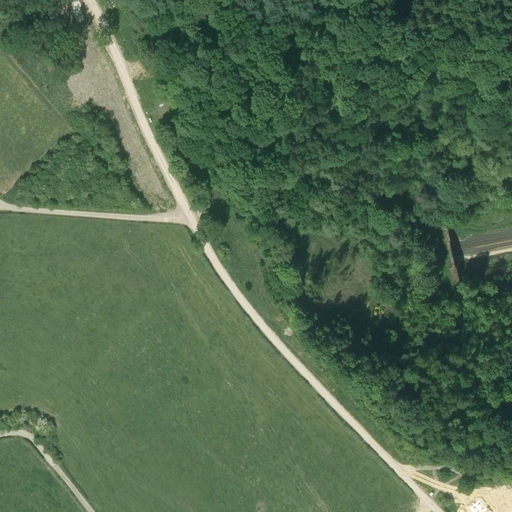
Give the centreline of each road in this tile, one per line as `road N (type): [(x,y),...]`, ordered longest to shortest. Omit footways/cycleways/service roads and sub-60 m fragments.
road 1 (track): [(398,469),(246,305),(191,220)]
road 2 (track): [(191,220),(90,0)]
road 3 (track): [(191,220),(4,206)]
road 4 (track): [(91,511),(31,436),(0,435)]
